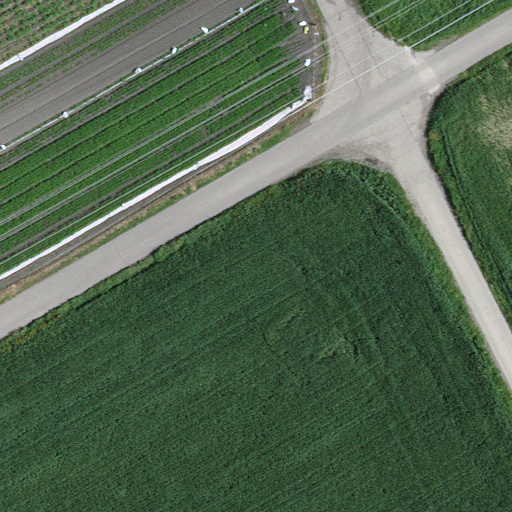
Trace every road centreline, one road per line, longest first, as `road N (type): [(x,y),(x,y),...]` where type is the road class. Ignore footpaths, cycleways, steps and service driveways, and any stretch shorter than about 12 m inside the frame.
road 1 (residential): [(0,326),(511,30)]
road 2 (track): [(511,383),(318,0)]
